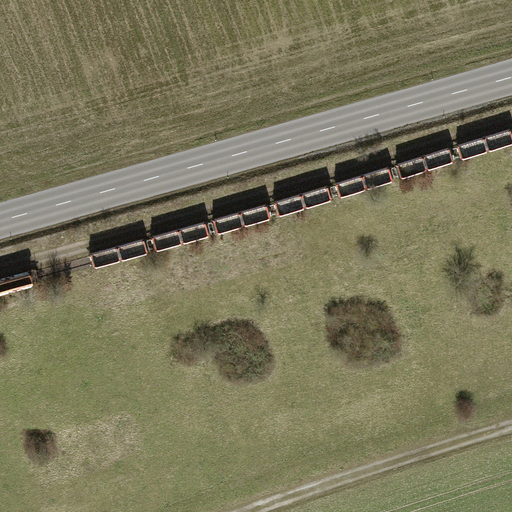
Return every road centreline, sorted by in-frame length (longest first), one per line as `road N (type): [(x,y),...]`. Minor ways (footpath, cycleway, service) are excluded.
road 1 (track): [(511,119),(0,268)]
road 2 (secondary): [(0,222),(511,77)]
road 3 (track): [(511,423),(232,511)]
